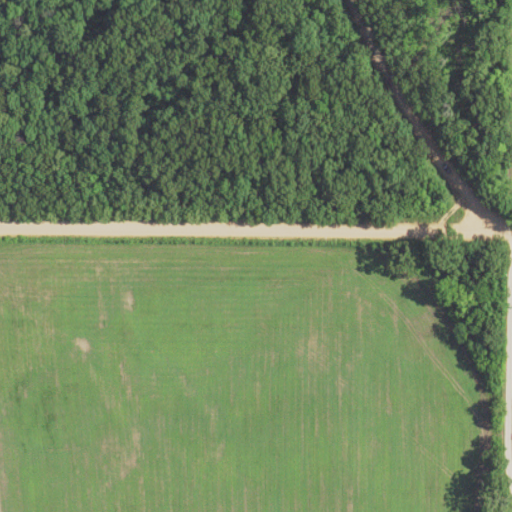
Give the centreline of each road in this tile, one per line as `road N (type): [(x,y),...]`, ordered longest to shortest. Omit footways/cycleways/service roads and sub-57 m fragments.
road 1 (residential): [(0,226),(511,235)]
road 2 (residential): [(505,235),(462,204),(348,0)]
road 3 (residential): [(511,509),(499,463),(505,235)]
